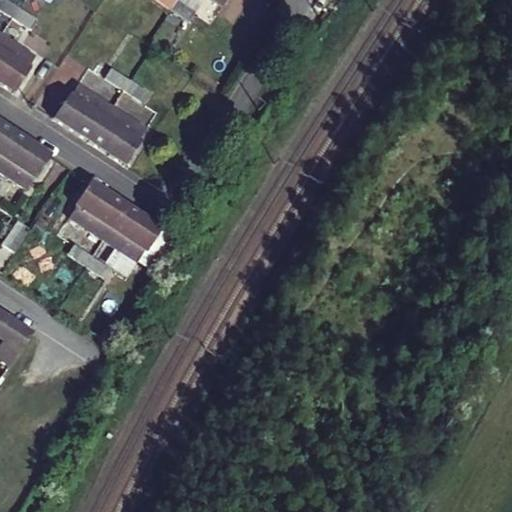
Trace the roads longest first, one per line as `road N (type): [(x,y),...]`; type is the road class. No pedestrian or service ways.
road 1 (residential): [(294,0),(291,17),(175,191)]
road 2 (residential): [(0,105),(125,189),(175,191)]
